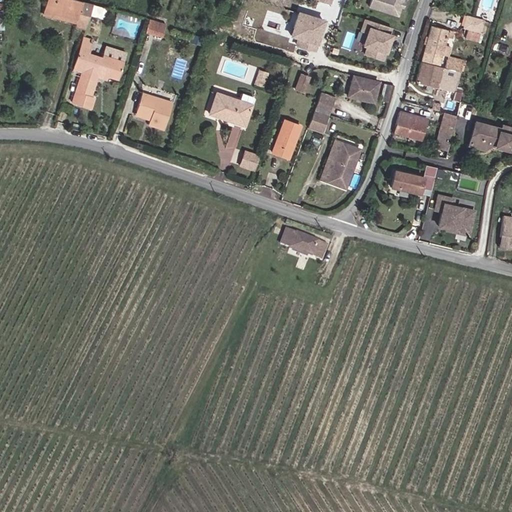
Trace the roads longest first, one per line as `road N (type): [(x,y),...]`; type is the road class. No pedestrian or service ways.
road 1 (residential): [(0,134),(81,141),(341,226)]
road 2 (residential): [(426,0),(370,172),(341,226)]
road 3 (residential): [(341,226),(479,262)]
